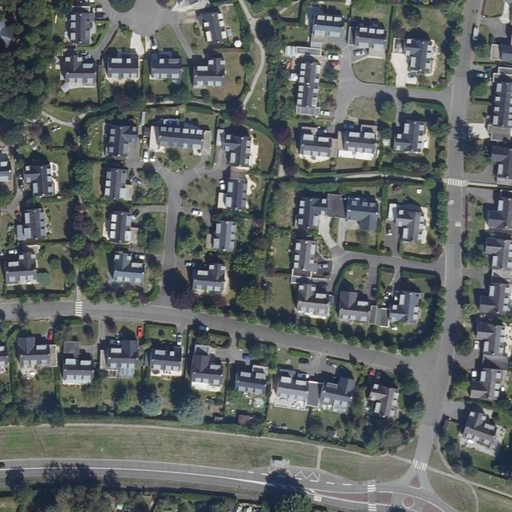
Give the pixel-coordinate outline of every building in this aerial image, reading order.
[(186,0),(190,6),(193,4),(196,10),(211,7),(207,0),(186,0)] [(71,44),(89,44),(89,22),(94,23),(94,14),(90,14),(90,7),(72,7),(71,44)] [(205,44),(222,42),(217,12),(196,16),(197,23),(201,23),(205,44)] [(339,36),(340,19),(311,16),(308,42),(322,43),(324,34),(339,36)] [(5,26),(4,17),(0,17),(0,42),(7,45),(14,30),(5,26)] [(347,27),(345,45),(367,47),(367,55),(381,57),(383,31),(347,27)] [(428,42),(389,38),(388,53),(409,55),(407,70),(428,72),(430,61),(426,60),(428,42)] [(492,59),(511,61),(511,40),(511,45),(493,44),(492,59)] [(94,86),(94,65),(80,65),(80,57),(76,56),(76,50),(61,50),(61,56),(65,56),(64,82),(82,82),(82,86),(94,86)] [(296,83),(314,84),(316,64),(321,64),(321,56),(299,54),(296,83)] [(129,55),(128,59),(107,59),(106,77),(136,78),(136,55),(129,55)] [(179,79),(179,61),(158,60),(158,56),(149,55),(149,78),(179,79)] [(203,85),(220,86),(220,60),(206,59),(205,68),(191,67),(190,88),(202,89),(203,85)] [(494,103),(511,105),(511,68),(498,67),(497,72),(494,72),(493,80),(497,80),(494,103)] [(312,107),(314,84),(296,83),(293,114),(316,116),(317,108),(312,107)] [(511,110),(511,105),(494,103),(492,123),(488,123),(487,131),(491,131),(490,139),(509,140),(511,110)] [(25,121),(34,126),(39,117),(31,111),(25,121)] [(404,118),(402,133),(394,132),(392,147),(418,149),(420,131),(425,131),(425,119),(404,118)] [(336,139),(335,148),(372,152),(374,126),(360,123),(359,133),(338,130),(336,139)] [(124,158),(126,143),(135,144),(136,130),(109,127),(107,145),(105,145),(104,156),(124,158)] [(177,149),(179,131),(150,128),(147,150),(155,151),(156,147),(177,149)] [(335,148),(336,139),(314,137),(315,129),(301,128),(298,154),(334,157),(335,148)] [(249,170),(250,157),(247,157),(249,140),(222,138),(223,130),(216,129),(214,147),(221,148),(221,152),(229,153),(228,168),(249,170)] [(209,135),(179,131),(177,149),(200,152),(199,156),(207,157),(209,135)] [(511,147),(491,145),(489,160),(498,161),(496,184),(511,185),(511,147)] [(0,182),(9,182),(8,163),(0,163),(0,182)] [(22,184),(30,184),(31,198),(52,196),(52,184),(49,184),(47,167),(22,169),(22,184)] [(128,203),(130,187),(122,187),(123,172),(104,171),(102,201),(128,203)] [(216,210),(242,212),(244,182),(227,181),(225,196),(217,195),(216,210)] [(488,211),(487,226),(511,227),(511,190),(499,189),(497,212),(488,211)] [(337,218),(339,202),(299,198),(296,218),(294,217),(293,229),(313,230),(314,216),(337,218)] [(339,202),(337,218),(336,219),(359,221),(359,230),(373,231),(375,205),(357,203),(358,200),(339,199),(339,202)] [(420,232),(421,215),(396,211),(396,206),(389,205),(387,219),(395,220),(394,225),(403,227),(401,242),(422,245),(423,233),(420,232)] [(42,211),(25,212),(26,227),(17,227),(18,242),(44,241),(42,211)] [(127,215),(109,213),(107,243),(133,245),(135,232),(126,230),(127,215)] [(204,251),(230,254),(232,224),(215,222),(214,237),(205,236),(204,251)] [(491,275),(506,276),(511,277),(511,268),(511,257),(510,257),(511,240),(486,237),(484,252),(493,252),(491,275)] [(290,277),(307,278),(308,278),(309,272),(314,273),(315,264),(311,264),(313,242),(295,240),(292,270),(291,270),(290,277)] [(18,256),(19,265),(4,266),(5,286),(17,285),(18,281),(35,280),(33,255),(37,255),(37,247),(22,248),(23,255),(18,256)] [(141,286),(142,265),(128,264),(128,254),(113,253),(111,280),(130,281),(130,286),(141,286)] [(208,265),(206,273),(192,272),(190,293),(201,294),(202,289),(220,292),(222,266),(208,265)] [(506,283),(506,276),(491,275),(491,281),(490,281),(489,297),(480,296),(478,311),(504,313),(506,295),(509,295),(511,284),(506,283)] [(307,285),(307,278),(290,277),(290,283),(298,284),(297,310),(314,312),(314,316),(325,317),(327,296),(312,295),(313,286),(307,285)] [(376,306),(369,305),(370,302),(355,300),(356,292),(342,289),(337,315),(355,318),(354,322),(373,325),(376,306)] [(389,322),(415,325),(418,307),(422,308),(424,296),(402,293),(399,308),(391,307),(390,311),(382,310),(378,328),(387,329),(389,322)] [(483,350),(483,361),(503,363),(505,344),(501,343),(503,326),(477,323),(476,338),(485,339),(483,350)] [(19,339),(19,365),(37,365),(37,368),(55,367),(55,346),(33,346),(33,338),(19,339)] [(100,370),(118,370),(118,366),(137,367),(138,341),(122,340),(122,349),(108,349),(107,350),(100,350),(100,370)] [(94,379),(94,363),(78,362),(79,343),(63,342),(64,379),(94,379)] [(152,350),(150,368),(179,371),(182,348),(173,347),(172,352),(152,350)] [(210,386),(222,387),(224,366),(209,365),(210,356),(194,354),(192,381),(210,383),(210,386)] [(502,381),(503,363),(483,361),(480,382),(473,381),(470,396),(496,400),(498,380),(502,381)] [(268,368),(254,365),(252,374),(237,371),(234,389),(264,394),(268,368)] [(313,402),(315,384),(293,381),(294,372),(280,370),(276,396),(293,398),(313,402)] [(315,384),(313,402),(324,404),(330,406),(331,402),(349,406),(354,380),(340,377),(338,386),(323,383),(323,385),(315,384)] [(394,407),(398,390),(371,384),(368,398),(376,400),(373,415),(394,419),(397,408),(394,407)] [(487,415),(473,410),(464,435),(482,441),(481,444),(492,448),(498,428),(484,423),(487,415)] [(251,424),(252,416),(239,415),(238,424),(251,424)]
